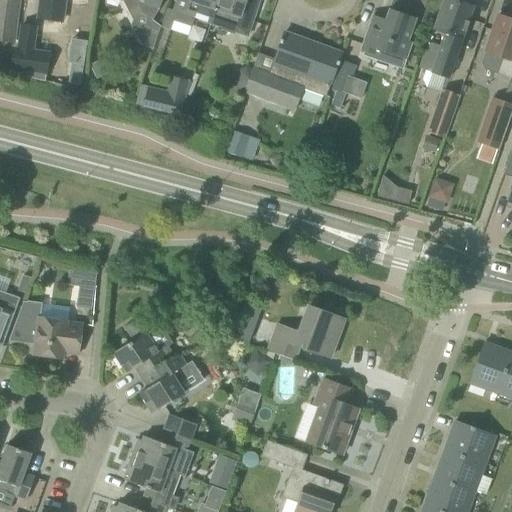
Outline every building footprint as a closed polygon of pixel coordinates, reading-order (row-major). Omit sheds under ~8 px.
[(0,0),(0,40),(14,42),(18,0),(0,0)] [(41,0),(38,18),(61,21),(63,0),(41,0)] [(122,0),(122,2),(132,20),(140,16),(151,21),(157,13),(157,11),(161,0),(122,0)] [(177,0),(173,11),(179,13),(181,22),(187,24),(194,18),(207,23),(209,24),(217,0),(177,0)] [(217,0),(209,24),(235,33),(236,29),(249,33),(259,0),(217,0)] [(474,7),(454,0),(443,0),(433,29),(445,33),(440,46),(429,41),(420,67),(431,72),(448,79),(474,7)] [(360,51),(374,56),(376,50),(405,60),(411,43),(408,41),(416,19),(389,9),(385,20),(373,16),(360,51)] [(497,74),(511,79),(511,20),(498,15),(485,52),(502,58),(497,74)] [(329,85),(341,54),(284,33),(281,41),(280,40),(279,43),(280,44),(268,76),(253,70),(244,94),(279,107),(287,84),(325,98),(329,85)] [(14,46),(11,66),(47,71),(50,50),(14,46)] [(345,96),(355,66),(340,61),(330,90),(345,96)] [(184,97),(147,88),(142,105),(180,115),(184,97)] [(444,138),(459,95),(442,89),(427,132),(444,138)] [(511,111),(511,104),(503,102),(491,98),(476,142),(499,150),(511,111)] [(249,137),(232,131),(225,153),(242,158),(245,150),(249,137)] [(447,202),(454,184),(434,176),(427,195),(447,202)] [(408,205),(411,192),(397,188),(393,201),(408,205)] [(95,276),(84,275),(83,289),(80,289),(79,298),(93,299),(95,276)] [(0,346),(0,347),(15,306),(18,299),(0,292),(0,346)] [(302,334),(298,346),(324,356),(328,346),(334,348),(344,320),(312,308),(302,334)] [(160,325),(152,330),(143,316),(125,327),(133,340),(113,353),(126,374),(134,368),(141,378),(171,360),(164,348),(172,344),(160,325)] [(38,318),(33,355),(55,358),(56,352),(78,355),(82,324),(67,322),(38,318)] [(232,335),(247,340),(251,329),(236,323),(232,335)] [(293,345),(298,346),(302,334),(278,325),(269,349),(289,357),(293,345)] [(511,353),(483,343),(469,383),(497,393),(511,353)] [(511,353),(497,393),(511,398),(511,353)] [(139,394),(152,414),(184,393),(176,381),(190,373),(186,365),(180,354),(171,360),(141,378),(147,388),(139,394)] [(263,378),(268,358),(249,354),(244,373),(263,378)] [(346,405),(352,390),(322,379),(312,405),(317,407),(305,442),(342,455),(358,410),(346,405)] [(240,387),(234,409),(254,415),(261,393),(240,387)] [(165,431),(167,431),(190,440),(195,425),(170,416),(165,431)] [(455,421),(445,449),(485,464),(495,436),(455,421)] [(131,457),(168,471),(176,449),(185,452),(190,440),(167,431),(163,443),(143,436),(142,441),(137,439),(131,457)] [(266,441),(261,457),(301,472),(307,456),(266,441)] [(0,464),(0,491),(26,501),(34,478),(23,474),(31,453),(7,445),(0,464)] [(475,491),(485,495),(491,479),(481,476),(485,464),(445,449),(434,477),(474,492),(475,491)] [(175,486),(164,482),(168,471),(131,457),(124,475),(128,477),(127,481),(146,488),(142,499),(165,508),(174,511),(178,499),(171,497),(175,486)] [(208,483),(226,490),(230,479),(212,472),(208,483)] [(329,511),(330,511),(327,510),(331,499),(338,501),(343,485),(305,472),(299,486),(287,481),(281,498),(298,504),(295,511),(329,511)] [(434,477),(424,506),(441,511),(467,511),(474,492),(434,477)] [(110,511),(163,511),(165,508),(142,499),(139,510),(119,503),(117,507),(113,506),(110,511)]
